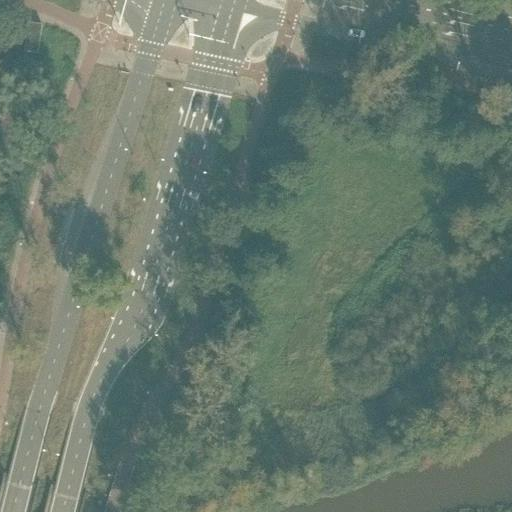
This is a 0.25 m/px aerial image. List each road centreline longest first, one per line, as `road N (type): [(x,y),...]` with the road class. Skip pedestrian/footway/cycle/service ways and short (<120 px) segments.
road 1 (secondary): [(62,511),(84,421),(161,244),(232,5)]
road 2 (secondary): [(164,0),(13,511)]
road 3 (secondary): [(232,5),(511,57)]
road 4 (secondary): [(511,27),(386,0)]
